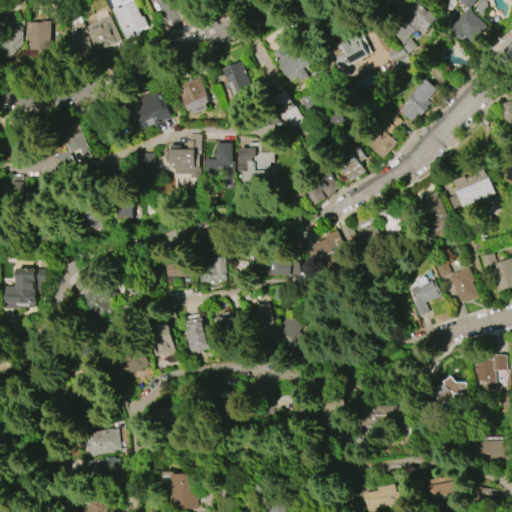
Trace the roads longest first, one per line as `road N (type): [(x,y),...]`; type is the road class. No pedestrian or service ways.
road 1 (residential): [(511,53),(396,171),(318,217),(262,236),(176,234),(63,264),(37,335),(21,344),(0,339)]
road 2 (residential): [(133,422),(101,364),(108,331),(137,314),(254,287),(303,287),(353,325),(383,333),(464,327)]
road 3 (residential): [(464,327),(411,375),(216,369),(171,382),(133,422)]
road 4 (residential): [(292,0),(120,82),(57,101),(0,93)]
road 5 (residential): [(306,435),(352,469),(342,474),(271,446),(236,463),(227,477),(226,511)]
road 6 (residential): [(21,344),(64,492)]
road 7 (residential): [(63,236),(55,173),(45,164),(0,165)]
